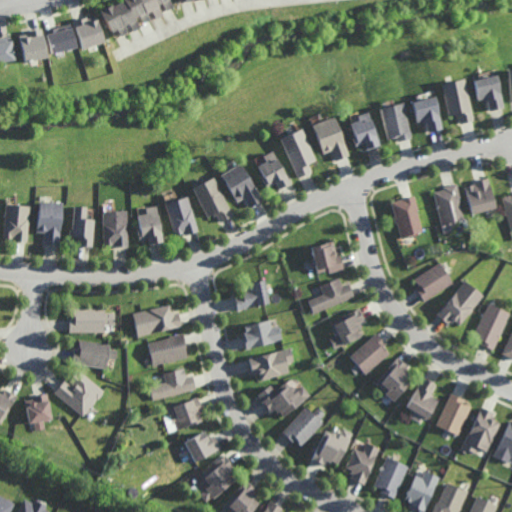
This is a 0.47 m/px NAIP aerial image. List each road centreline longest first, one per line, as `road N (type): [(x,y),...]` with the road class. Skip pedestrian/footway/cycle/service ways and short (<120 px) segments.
road 1 (residential): [(0,274),(88,282),(178,274),(235,254),(358,189),(511,146)]
road 2 (residential): [(198,269),(223,382),(252,444),(290,480),(352,511)]
road 3 (residential): [(358,189),(378,272),(404,322),(442,358),(511,392)]
